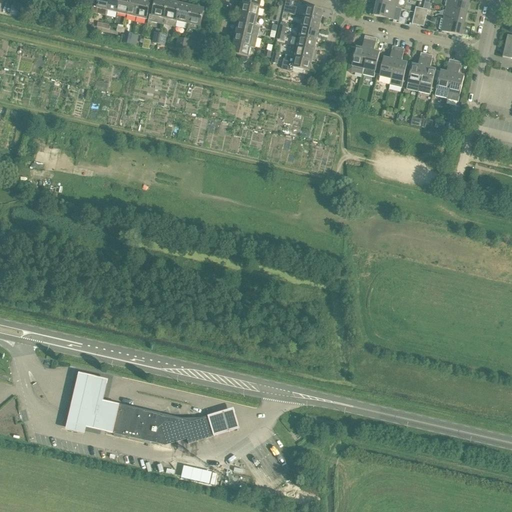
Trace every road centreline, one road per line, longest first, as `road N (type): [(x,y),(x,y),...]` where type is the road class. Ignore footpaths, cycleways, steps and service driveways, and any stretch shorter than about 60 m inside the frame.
road 1 (primary): [(511,445),(0,329)]
road 2 (track): [(0,19),(330,96)]
road 3 (residential): [(484,50),(362,22),(333,1)]
road 4 (residential): [(346,156),(454,183),(460,157)]
